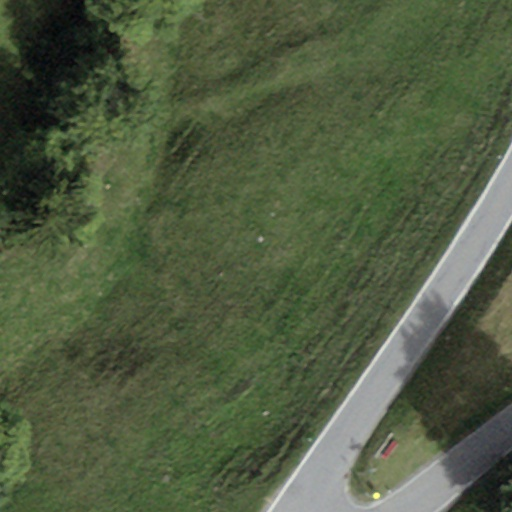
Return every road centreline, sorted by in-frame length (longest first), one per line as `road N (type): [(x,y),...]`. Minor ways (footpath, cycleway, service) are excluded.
road 1 (tertiary): [(290,511),(511,187)]
road 2 (residential): [(511,437),(410,511)]
